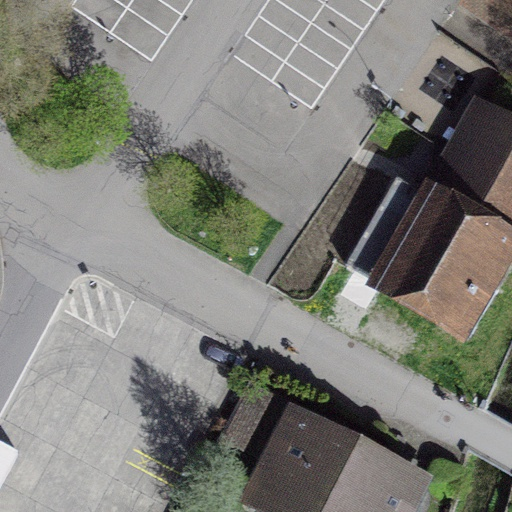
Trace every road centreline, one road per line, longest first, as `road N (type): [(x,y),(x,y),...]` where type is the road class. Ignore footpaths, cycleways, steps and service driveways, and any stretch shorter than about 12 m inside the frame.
road 1 (unclassified): [(80,215),(511,450)]
road 2 (residential): [(0,364),(80,215)]
